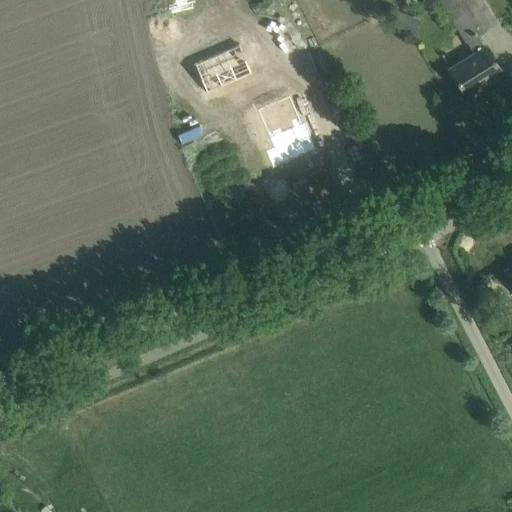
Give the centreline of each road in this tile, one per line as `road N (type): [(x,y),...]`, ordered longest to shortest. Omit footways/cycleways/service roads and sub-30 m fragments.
road 1 (tertiary): [(0,389),(414,211)]
road 2 (unclassified): [(511,407),(414,211)]
